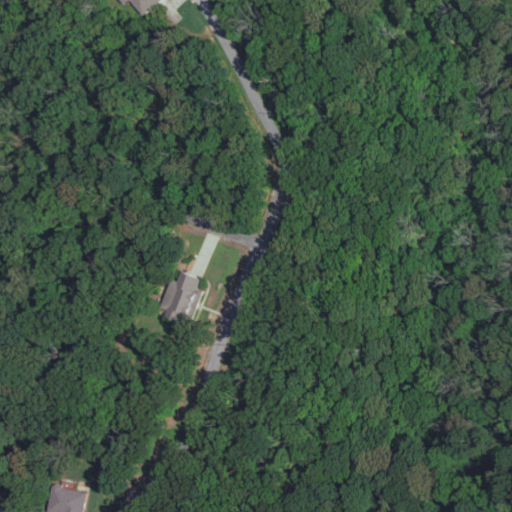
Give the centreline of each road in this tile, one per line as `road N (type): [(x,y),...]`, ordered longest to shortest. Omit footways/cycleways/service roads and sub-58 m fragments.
road 1 (residential): [(126,511),(187,445),(287,194),(285,151),(201,0)]
road 2 (residential): [(268,243),(136,211)]
